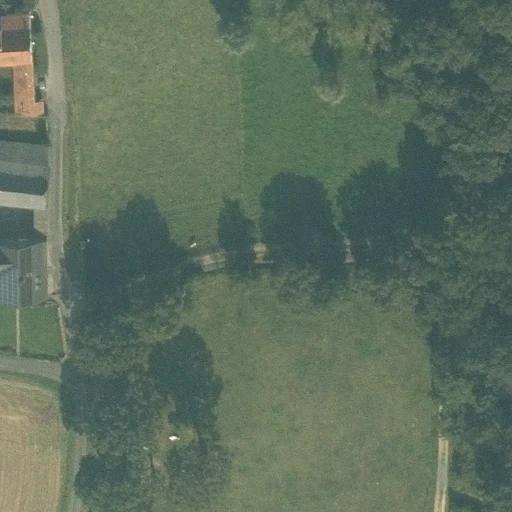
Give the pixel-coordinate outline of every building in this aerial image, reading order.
[(0,24),(0,60),(14,60),(31,59),(32,59),(29,12),(6,13),(7,24),(0,24)] [(16,112),(42,113),(41,99),(33,100),(31,59),(14,60),(16,112)] [(0,135),(0,154),(50,161),(48,142),(0,135)] [(50,161),(0,154),(0,197),(35,202),(46,204),(50,161)] [(46,204),(35,202),(35,236),(46,235),(46,204)] [(0,294),(48,293),(46,235),(35,236),(0,236),(0,294)]
